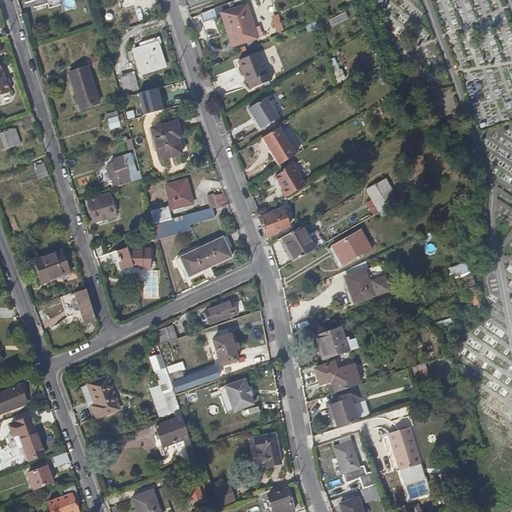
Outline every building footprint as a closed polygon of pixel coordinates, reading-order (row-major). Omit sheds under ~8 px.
[(257,39),(246,6),(220,14),(223,24),(226,24),(234,47),(257,39)] [(217,18),(213,9),(199,15),(202,23),(217,18)] [(271,17),(277,33),(285,30),(279,14),(271,17)] [(163,57),(161,49),(159,50),(155,40),(140,45),(141,49),(134,51),(142,75),(164,68),(161,58),(163,57)] [(267,73),(257,52),(239,60),(248,81),(249,81),(252,86),(267,79),(265,74),(267,73)] [(108,66),(105,56),(91,60),(94,70),(108,66)] [(338,82),(346,79),(336,57),(329,60),(338,82)] [(371,71),(376,79),(386,74),(381,66),(371,71)] [(0,95),(10,92),(0,67),(0,95)] [(97,105),(87,69),(69,74),(78,110),(97,105)] [(132,93),(128,78),(120,80),(125,95),(132,93)] [(158,88),(138,93),(144,114),(164,109),(158,88)] [(277,116),(264,96),(247,107),(259,128),(277,116)] [(35,122),(32,115),(18,119),(20,127),(35,122)] [(125,128),(122,118),(119,118),(118,115),(106,118),(111,137),(123,134),(122,129),(125,128)] [(181,155),(175,135),(179,133),(176,122),(154,128),(157,139),(153,141),(159,161),(181,155)] [(295,154),(279,127),(261,138),(265,146),(268,144),(270,148),(268,150),(277,165),(295,154)] [(20,144),(15,129),(0,134),(5,149),(20,144)] [(137,175),(131,156),(124,158),(125,162),(114,165),(113,167),(107,169),(110,181),(117,179),(118,180),(137,175)] [(38,180),(49,176),(43,158),(32,162),(38,180)] [(306,186),(293,164),(274,176),(282,189),(280,189),(285,198),(293,193),(306,186)] [(342,177),(338,167),(321,178),(325,186),(342,177)] [(422,185),(414,169),(389,183),(398,199),(422,185)] [(398,199),(389,183),(385,175),(373,182),(387,206),(398,199)] [(193,205),(186,181),(166,186),(172,210),(176,209),(185,207),(193,205)] [(387,206),(373,182),(365,187),(370,197),(364,201),(372,215),(387,206)] [(114,210),(109,192),(86,200),(94,222),(101,220),(100,215),(114,210)] [(228,204),(223,193),(207,197),(210,209),(213,208),(228,204)] [(289,225),(282,207),(259,218),(263,229),(266,237),(277,233),(277,230),(289,225)] [(190,225),(216,218),(213,208),(210,209),(188,216),(190,225)] [(168,222),(164,209),(151,213),(155,225),(168,222)] [(101,220),(116,215),(114,210),(100,215),(101,220)] [(192,230),(190,225),(188,216),(171,221),(168,222),(155,225),(155,229),(158,240),(192,230)] [(314,248),(301,226),(281,238),(293,260),(314,248)] [(333,251),(362,235),(359,230),(331,246),(333,251)] [(340,262),(369,247),(362,235),(333,251),(340,262)] [(232,257),(222,238),(201,248),(210,268),(232,257)] [(426,245),(427,254),(436,252),(435,243),(426,245)] [(151,269),(151,253),(142,253),(142,250),(127,250),(127,247),(115,250),(118,261),(121,269),(132,267),(138,267),(138,269),(151,269)] [(342,266),(359,255),(362,255),(371,250),(369,247),(340,262),(342,266)] [(210,268),(201,248),(180,258),(189,278),(210,268)] [(118,261),(115,250),(107,253),(109,263),(113,262),(118,261)] [(69,272),(62,252),(35,262),(35,265),(33,266),(40,285),(60,278),(60,276),(69,272)] [(452,277),(471,271),(468,262),(449,268),(452,277)] [(146,298),(159,298),(158,271),(146,272),(146,298)] [(362,304),(356,278),(320,289),(327,316),(342,311),(362,304)] [(327,316),(320,289),(316,291),(325,320),(343,314),(342,311),(327,316)] [(96,321),(86,291),(75,294),(76,297),(62,302),(67,318),(80,313),(83,322),(92,319),(93,322),(96,321)] [(236,315),(231,301),(204,311),(209,324),(236,315)] [(210,340),(231,334),(229,327),(208,333),(210,340)] [(344,354),(337,330),(315,337),(322,360),(344,354)] [(157,346),(175,339),(173,332),(154,339),(157,346)] [(236,361),(228,337),(213,342),(220,366),(236,361)] [(215,366),(172,381),(177,393),(220,378),(215,366)] [(355,387),(349,369),(332,374),(330,366),(312,371),(316,386),(328,382),(332,395),(355,387)] [(120,409),(108,376),(90,383),(98,403),(92,406),(97,418),(120,409)] [(249,397),(250,397),(247,388),(246,388),(243,379),(223,386),(232,412),(242,408),(252,405),(249,397)] [(27,403),(19,383),(0,392),(0,408),(17,402),(19,406),(27,403)] [(179,411),(174,396),(171,388),(162,391),(170,415),(179,411)] [(189,404),(200,400),(196,390),(185,394),(189,404)] [(353,425),(346,402),(334,405),(324,409),(330,426),(332,432),(353,425)] [(324,409),(334,405),(333,403),(321,407),(327,426),(330,426),(324,409)] [(43,455),(30,418),(10,425),(13,436),(19,434),(29,460),(43,455)] [(184,439),(176,418),(155,426),(162,447),(184,439)] [(418,463),(406,428),(386,435),(398,470),(418,463)] [(281,464),(274,435),(260,438),(266,467),(281,464)] [(359,468),(350,442),(335,448),(343,473),(359,468)] [(69,460),(66,453),(54,458),(57,465),(69,460)] [(198,465),(194,454),(186,457),(190,468),(198,465)] [(52,481),(47,468),(27,475),(32,489),(52,481)] [(375,485),(373,479),(372,477),(361,481),(363,489),(375,485)] [(77,511),(74,504),(76,503),(78,499),(76,495),(74,494),(75,489),(73,484),(58,490),(61,497),(46,503),(49,511),(77,511)] [(204,503),(201,495),(197,485),(186,489),(193,507),(204,503)] [(380,499),(375,485),(363,489),(360,490),(365,503),(380,499)] [(234,503),(228,487),(208,494),(214,511),(234,503)] [(293,511),(285,489),(267,496),(273,511),(293,511)] [(160,511),(152,491),(132,499),(137,511),(160,511)] [(364,511),(360,497),(341,504),(343,511),(364,511)]
